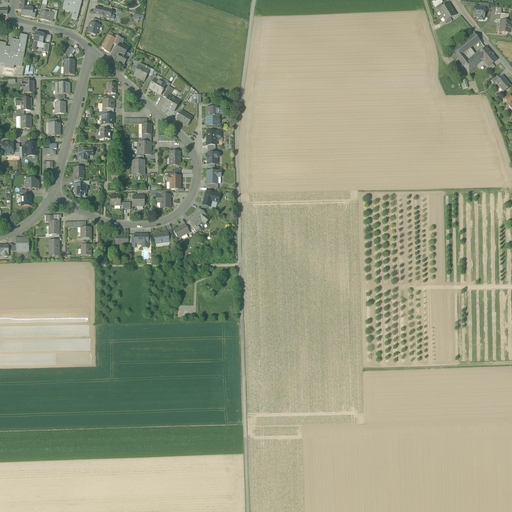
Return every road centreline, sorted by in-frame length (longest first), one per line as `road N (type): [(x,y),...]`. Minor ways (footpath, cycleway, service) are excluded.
road 1 (residential): [(254,0),(235,137),(247,511)]
road 2 (residential): [(195,156),(191,194),(159,223),(103,221),(54,193)]
road 3 (track): [(511,286),(376,288)]
